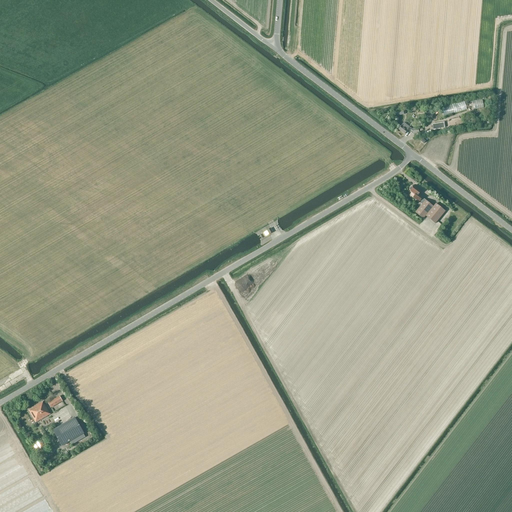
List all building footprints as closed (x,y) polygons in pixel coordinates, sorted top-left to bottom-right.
[(412,129),(404,122),(398,130),(405,134),(409,128),(412,131),(413,134),(419,134),(418,128),(412,129)] [(417,196),(415,198),(419,202),(422,198),(423,197),(419,194),(421,191),(414,186),(413,188),(412,187),(411,187),(409,189),(410,190),(410,191),(417,196)] [(422,198),(419,202),(422,204),(415,213),(423,219),(426,216),(435,224),(445,211),(436,203),(433,206),(426,200),(422,198)] [(60,397),(48,404),(51,408),(62,401),(60,397)] [(50,414),(48,410),(45,405),(44,406),(42,402),(29,410),(36,422),(50,414)] [(75,418),(53,430),(62,446),(84,434),(75,418)]
